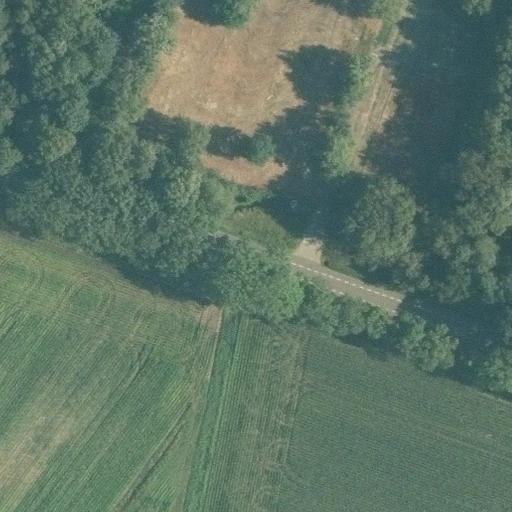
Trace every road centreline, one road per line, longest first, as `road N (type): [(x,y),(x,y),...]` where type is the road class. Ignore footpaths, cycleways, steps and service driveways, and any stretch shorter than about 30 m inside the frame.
road 1 (tertiary): [(511,346),(0,168)]
road 2 (track): [(209,0),(160,139),(276,179)]
road 3 (track): [(323,196),(394,0)]
road 4 (track): [(276,179),(340,0)]
road 5 (track): [(218,159),(273,0)]
